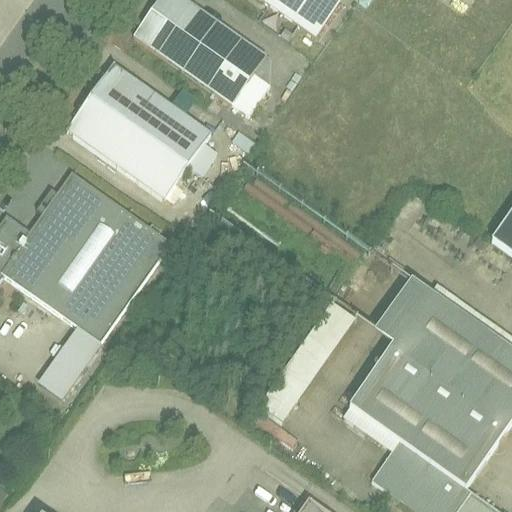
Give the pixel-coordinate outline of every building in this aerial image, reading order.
[(173,0),(168,0),(137,44),(246,122),(267,94),(251,82),(264,65),(173,0)] [(253,0),(317,42),(345,0),(253,0)] [(118,80),(73,144),(165,209),(210,145),(118,80)] [(2,220),(0,222),(0,278),(1,277),(102,344),(169,244),(68,178),(28,237),(2,220)] [(511,220),(494,246),(511,258),(511,220)] [(403,354),(358,419),(407,453),(381,489),(414,511),(492,511),(472,498),(511,441),(511,352),(420,289),(384,341),(403,354)]
